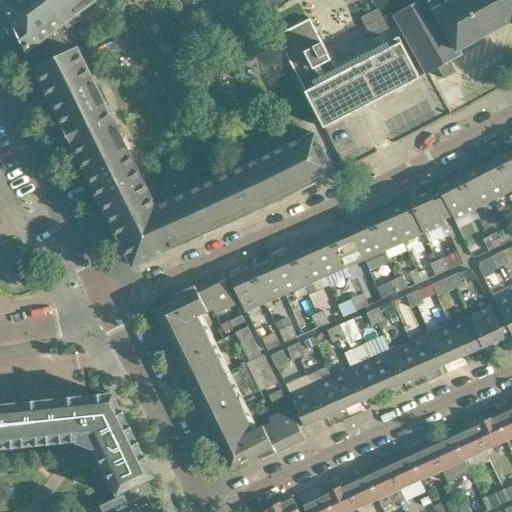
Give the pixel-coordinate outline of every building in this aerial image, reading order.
[(78,12),(94,0),(1,0),(2,2),(3,1),(5,5),(4,6),(5,9),(7,8),(15,25),(13,26),(15,29),(16,28),(25,46),(26,47),(24,48),(26,51),(29,50),(28,48),(63,23),(68,31),(83,19),(78,12)] [(233,4),(229,0),(216,0),(204,9),(212,19),(233,4)] [(246,6),(241,0),(237,0),(233,4),(212,19),(209,22),(215,29),(246,6)] [(242,0),(249,9),(252,7),(270,16),(291,0),(242,0)] [(374,0),(382,12),(401,0),(374,0)] [(431,0),(426,0),(395,17),(395,18),(428,75),(430,74),(430,73),(438,69),(444,80),(457,73),(451,62),(460,57),(462,57),(459,52),(511,22),(511,0),(434,0),(432,1),(431,0)] [(421,79),(399,38),(336,70),(310,19),(277,37),(325,129),(359,111),(371,105),(421,79)] [(157,206),(78,47),(34,68),(35,70),(36,69),(49,96),(48,96),(49,99),(51,98),(85,168),(83,169),(85,171),(86,171),(99,196),(98,197),(99,199),(100,198),(119,236),(117,237),(118,239),(120,238),(132,263),(131,263),(132,265),(133,265),(133,266),(134,266),(135,266),(136,267),(139,266),(138,265),(156,257),(156,259),(159,257),(158,256),(177,247),(157,206)] [(264,210),(282,202),(280,200),(306,188),(307,189),(309,188),(309,187),(335,174),(314,132),(157,206),(177,247),(204,235),(205,237),(208,235),(207,234),(234,222),(235,223),(238,222),(237,220),(263,208),(264,210)] [(511,151),(497,159),(511,187),(511,151)] [(511,191),(511,187),(497,159),(478,169),(494,201),(511,191)] [(494,201),(478,169),(458,179),(474,211),(494,201)] [(474,211),(458,179),(438,189),(441,194),(433,197),(443,221),(453,217),(455,221),(474,211)] [(445,225),(443,221),(433,197),(431,192),(411,201),(425,234),(445,225)] [(425,234),(411,201),(391,210),(405,242),(425,234)] [(405,242),(391,210),(371,219),(385,251),(405,242)] [(365,260),(385,251),(371,219),(351,228),(365,260)] [(365,260),(351,228),(331,236),(345,269),(365,260)] [(493,248),(511,238),(511,233),(511,232),(498,239),(495,233),(487,236),(493,248)] [(345,269),(331,236),(311,245),(325,278),(329,286),(349,277),(345,269)] [(493,248),(487,236),(474,242),(468,245),(472,255),(479,255),(493,248)] [(325,278),(311,245),(291,254),(305,286),(325,278)] [(509,262),(503,250),(498,253),(503,264),(509,262)] [(503,264),(498,253),(492,256),(497,267),(503,264)] [(30,277),(19,254),(2,263),(12,285),(20,281),(21,283),(24,282),(23,280),(30,277)] [(305,286),(291,254),(271,263),(285,295),(305,286)] [(444,257),(437,260),(442,272),(449,269),(444,257)] [(442,272),(437,260),(430,263),(436,274),(442,272)] [(285,295),(271,263),(251,272),(265,304),(285,295)] [(235,304),(220,272),(199,283),(213,309),(215,314),(235,304)] [(265,304),(251,272),(231,281),(244,313),(265,304)] [(463,284),(458,272),(452,275),(458,286),(463,284)] [(458,286),(452,275),(432,283),(437,295),(458,286)] [(408,287),(402,276),(397,278),(402,289),(408,287)] [(397,278),(377,287),(381,298),(402,289),(397,278)] [(346,298),(367,290),(363,280),(342,288),(346,298)] [(213,309),(199,283),(195,285),(196,286),(181,293),(183,298),(156,311),(166,332),(202,314),(213,309)] [(423,301),(418,290),(412,292),(417,304),(423,301)] [(417,304),(412,292),(406,295),(412,306),(417,304)] [(368,304),(363,293),(357,295),(362,307),(368,304)] [(362,307),(357,295),(352,298),(357,310),(362,307)] [(511,295),(498,303),(499,306),(511,331),(511,333),(511,295)] [(511,331),(499,306),(491,309),(490,307),(471,316),(485,348),(505,339),(503,335),(511,331)] [(384,319),(378,307),(373,310),(378,321),(384,319)] [(329,322),(323,310),(318,313),(323,324),(329,322)] [(378,321),(373,310),(367,312),(372,324),(378,321)] [(323,324),(318,313),(312,315),(317,327),(323,324)] [(216,344),(202,314),(166,332),(177,356),(173,358),(176,363),(216,344)] [(233,326),(245,321),(242,315),(230,320),(233,326)] [(485,348),(471,316),(451,325),(465,357),(485,348)] [(361,337),(353,319),(332,328),(337,339),(345,336),(348,343),(361,337)] [(296,336),(291,325),(285,327),(290,339),(296,336)] [(465,357),(451,325),(430,333),(445,365),(465,357)] [(250,332),(247,326),(236,332),(239,338),(250,332)] [(290,339),(285,327),(279,330),(285,341),(290,339)] [(337,339),(332,328),(327,330),(333,341),(337,339)] [(253,338),(250,332),(239,338),(241,343),(253,338)] [(265,343),(277,338),(274,332),(263,338),(265,343)] [(445,365),(430,333),(410,342),(425,374),(445,365)] [(221,346),(229,342),(226,337),(218,340),(221,346)] [(256,344),(253,338),(241,343),(244,349),(256,344)] [(280,343),(277,338),(265,343),(268,349),(280,343)] [(304,354),(299,342),(293,345),(299,356),(304,354)] [(425,374),(410,342),(390,351),(404,383),(425,374)] [(231,373),(216,344),(176,363),(179,369),(183,367),(194,391),(231,373)] [(259,349),(256,344),(244,349),(247,355),(259,349)] [(299,356),(293,345),(288,347),(293,359),(299,356)] [(261,355),(259,349),(247,355),(250,361),(261,355)] [(365,349),(345,358),(350,369),(364,401),(384,392),(370,360),(365,349)] [(285,355),(282,350),(271,355),(274,361),(285,355)] [(404,383),(390,351),(370,360),(384,392),(404,383)] [(277,382),(263,354),(261,355),(250,361),(247,362),(260,390),(277,382)] [(288,361),(285,355),(274,361),(277,366),(288,361)] [(344,410),(326,367),(305,376),(324,418),(344,410)] [(350,369),(330,378),(344,410),(364,401),(350,369)] [(201,416),(204,421),(245,402),(231,373),(194,391),(206,414),(201,416)] [(324,418),(305,376),(285,385),(304,427),(324,418)] [(272,401),(284,395),(281,389),(269,395),(272,401)] [(0,446),(70,440),(70,442),(72,442),(85,447),(86,447),(88,447),(111,495),(145,479),(144,478),(146,477),(146,478),(148,477),(110,402),(108,399),(106,395),(0,406),(0,446)] [(258,428),(245,402),(204,421),(207,427),(211,425),(221,445),(258,428)] [(511,437),(511,409),(497,417),(507,440),(511,437)] [(304,440),(289,410),(269,420),(270,422),(284,451),(304,440)] [(507,440),(497,417),(496,415),(473,426),(474,428),(484,450),(507,440)] [(258,428),(221,445),(222,448),(232,469),(233,468),(246,462),(260,455),(262,460),(272,456),(277,453),(277,454),(284,451),(270,422),(258,428)] [(484,450),(474,428),(452,438),(462,460),(463,460),(484,450)] [(469,472),(463,460),(462,460),(452,438),(431,446),(442,469),(443,469),(448,482),(469,472)] [(442,469),(431,446),(410,456),(421,479),(442,469)] [(421,479),(410,456),(389,466),(399,489),(421,479)] [(403,498),(399,489),(389,466),(367,476),(378,498),(382,507),(403,498)] [(511,472),(501,476),(505,488),(511,485),(511,472)] [(378,498),(367,476),(347,485),(357,508),(378,498)] [(112,497),(84,510),(84,511),(150,511),(149,508),(144,497),(151,493),(145,479),(111,495),(112,497)] [(358,511),(357,508),(347,485),(346,484),(323,495),(324,496),(331,511),(358,511)] [(511,498),(511,488),(511,486),(503,489),(508,500),(511,498)] [(508,500),(503,489),(496,492),(501,503),(508,500)] [(331,511),(324,496),(302,505),(305,511),(331,511)] [(300,511),(293,497),(287,500),(287,499),(274,506),(276,511),(300,511)] [(479,511),(486,509),(481,499),(460,508),(461,511),(479,511)] [(441,502),(433,506),(435,511),(442,511),(445,511),(441,502)]
